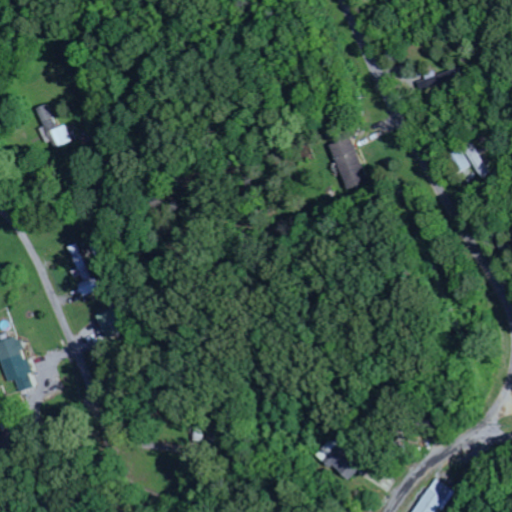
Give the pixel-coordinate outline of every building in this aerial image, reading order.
[(421,83),(423,91),(466,78),(463,67),(429,77),(430,80),(421,83)] [(68,125),(59,129),(49,105),(39,109),(50,132),(54,130),(62,147),(75,142),(68,125)] [(333,145),(345,184),(368,177),(355,138),(333,145)] [(485,149),(480,151),(476,143),(469,146),(483,179),(495,174),(485,149)] [(475,167),(465,149),(453,156),(462,173),(475,167)] [(86,281),(93,278),(81,243),(72,247),(80,269),(74,271),(77,279),(84,276),(86,281)] [(86,298),(104,289),(97,276),(79,286),(86,298)] [(129,331),(122,307),(101,313),(108,337),(129,331)] [(0,353),(8,383),(32,376),(21,337),(0,342),(0,353)] [(320,455),(349,482),(365,466),(336,439),(320,455)] [(446,511),(458,490),(438,479),(419,511),(446,511)]
